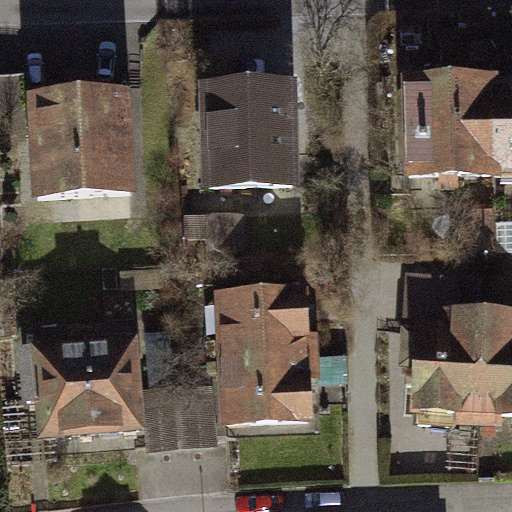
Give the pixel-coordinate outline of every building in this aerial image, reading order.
[(511,80),(423,80),(429,185),(511,184),(511,80)] [(318,93),(217,93),(216,199),(319,197),(318,93)] [(153,103),(48,105),(48,209),(157,209),(153,103)] [(328,295),(226,298),(231,443),(335,440),(328,295)] [(511,319),(449,317),(443,427),(511,429),(511,319)] [(161,349),(55,356),(62,447),(170,443),(161,349)]
